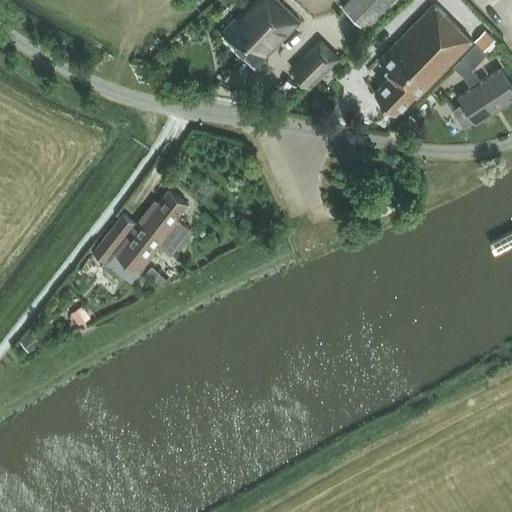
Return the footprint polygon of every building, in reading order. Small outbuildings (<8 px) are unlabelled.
[(253,0),(236,17),(221,32),(256,67),(300,21),(278,0),(253,0)] [(347,0),(342,6),(367,29),(395,0),(347,0)] [(435,3),(379,60),(393,74),(375,92),(396,114),(415,95),(418,98),(473,41),(435,3)] [(476,38),(486,49),(496,39),(485,29),(476,38)] [(293,69),(310,86),(338,58),(320,41),(293,69)] [(476,44),(454,66),(465,77),(472,88),(459,96),(462,101),(453,108),(465,126),(474,119),(476,122),(511,98),(511,84),(501,68),(481,82),(472,69),(487,55),(476,44)] [(139,220),(137,223),(123,212),(93,250),(131,282),(180,219),(177,217),(188,204),(169,189),(158,203),(155,200),(144,214),(139,220)] [(151,266),(146,273),(154,280),(160,273),(151,266)] [(71,313),(79,325),(91,317),(82,305),(71,313)] [(20,341),(30,353),(41,343),(31,331),(20,341)]
